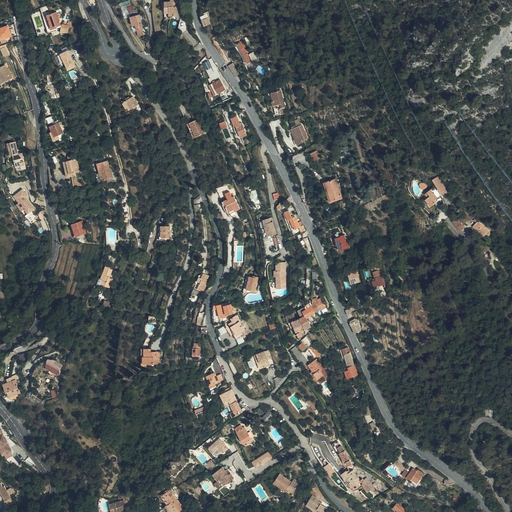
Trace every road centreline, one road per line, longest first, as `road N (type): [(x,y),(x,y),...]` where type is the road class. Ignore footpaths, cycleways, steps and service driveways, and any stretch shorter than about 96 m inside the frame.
road 1 (tertiary): [(489,511),(388,416),(304,213),(245,98),(202,36),(193,0)]
road 2 (residential): [(118,54),(184,148),(219,230),(223,259),(207,311),(233,384),(253,404),(282,410),(329,493),(351,511)]
road 3 (tertiary): [(0,352),(38,323),(55,248),(39,120),(12,0)]
road 4 (unknown): [(196,176),(187,204),(189,252),(154,344)]
road 5 (tertiary): [(40,511),(52,480),(0,407)]
